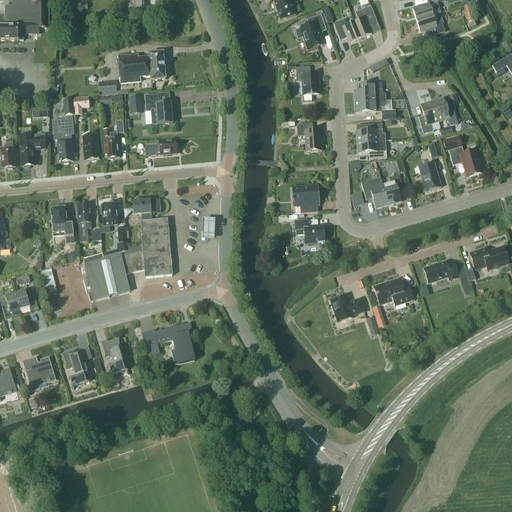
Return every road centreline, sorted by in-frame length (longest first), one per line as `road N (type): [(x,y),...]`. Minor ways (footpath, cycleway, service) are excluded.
road 1 (residential): [(372,230),(352,231),(342,217),(333,74),(389,45),(385,0)]
road 2 (residential): [(0,350),(223,290)]
road 3 (residential): [(223,173),(0,195)]
road 4 (primary): [(358,466),(431,374),(511,324)]
road 5 (tertiary): [(223,173),(232,96),(206,0)]
road 6 (tertiary): [(299,424),(223,290)]
road 7 (residential): [(372,230),(511,189)]
